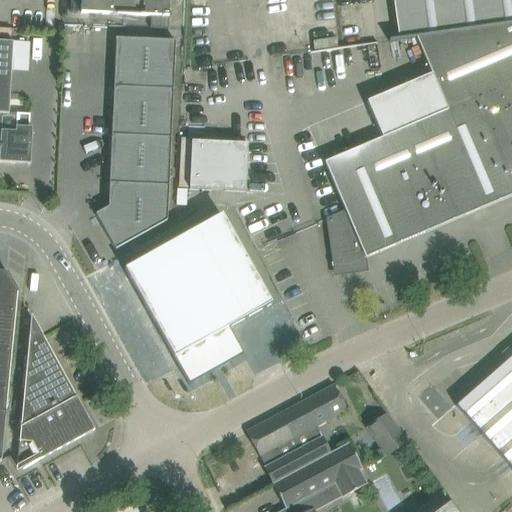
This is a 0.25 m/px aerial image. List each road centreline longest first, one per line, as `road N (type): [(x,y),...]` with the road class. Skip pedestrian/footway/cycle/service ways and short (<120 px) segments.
road 1 (unclassified): [(170,452),(367,343),(511,284)]
road 2 (unclassified): [(170,452),(59,255),(23,223),(0,217)]
road 3 (unclassified): [(59,511),(170,452)]
